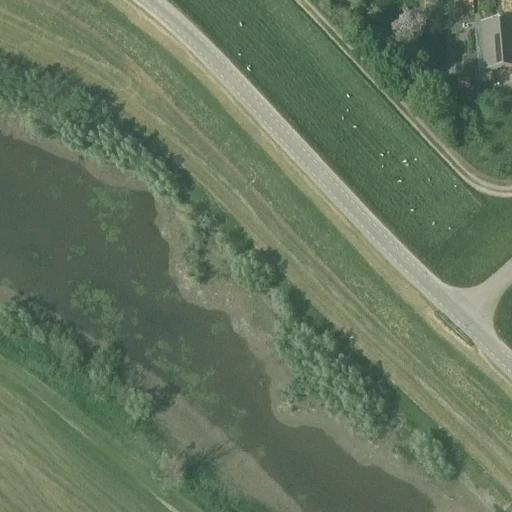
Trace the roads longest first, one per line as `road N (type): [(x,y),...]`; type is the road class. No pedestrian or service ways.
road 1 (unclassified): [(456,318),(185,25),(145,0)]
road 2 (unclassified): [(511,188),(477,191),(433,160),(284,0)]
